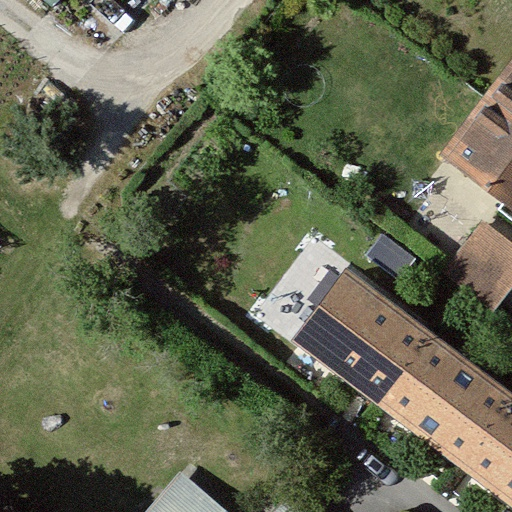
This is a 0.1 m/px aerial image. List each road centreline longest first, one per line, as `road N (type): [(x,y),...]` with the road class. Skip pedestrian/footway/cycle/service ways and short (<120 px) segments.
road 1 (track): [(0,2),(142,114),(242,0)]
road 2 (residential): [(433,511),(325,424)]
